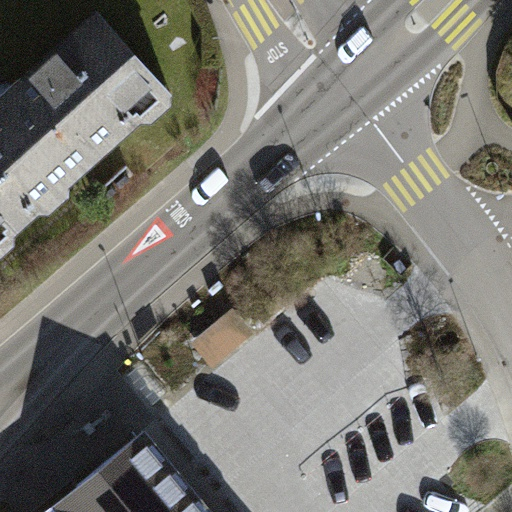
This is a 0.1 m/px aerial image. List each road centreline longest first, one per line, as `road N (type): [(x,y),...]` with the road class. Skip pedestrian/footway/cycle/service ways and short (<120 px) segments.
road 1 (tertiary): [(0,399),(350,89)]
road 2 (residential): [(350,89),(481,260)]
road 3 (tertiary): [(350,89),(443,0)]
